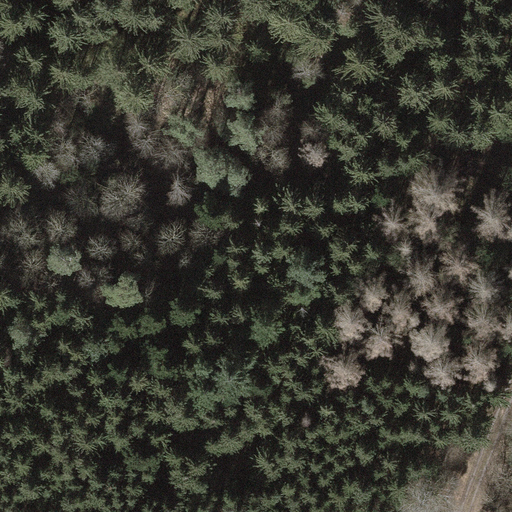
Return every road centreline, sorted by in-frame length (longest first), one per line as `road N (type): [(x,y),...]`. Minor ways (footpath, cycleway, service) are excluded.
road 1 (track): [(511,155),(0,210)]
road 2 (track): [(465,511),(511,389)]
